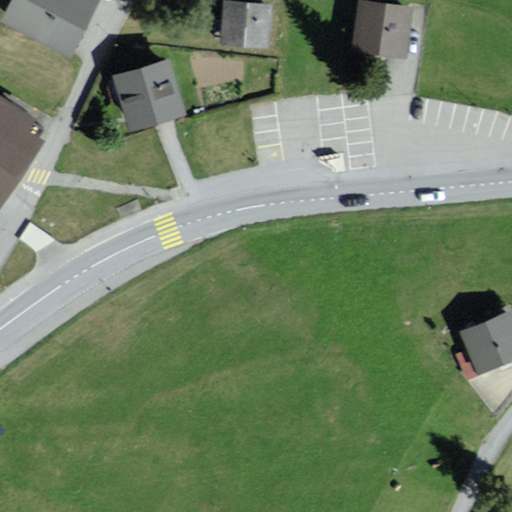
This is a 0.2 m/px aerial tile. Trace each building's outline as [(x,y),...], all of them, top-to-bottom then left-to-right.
[(69,52),(98,3),(92,0),(21,0),(11,18),(69,52)] [(227,38),(268,40),(269,3),(228,2),(227,38)] [(361,44),(398,49),(404,6),(366,2),(361,44)] [(112,72),(127,128),(181,113),(165,57),(112,72)] [(0,201),(48,134),(0,99),(0,201)] [(511,334),(504,312),(460,328),(474,364),(511,349),(511,334)]
